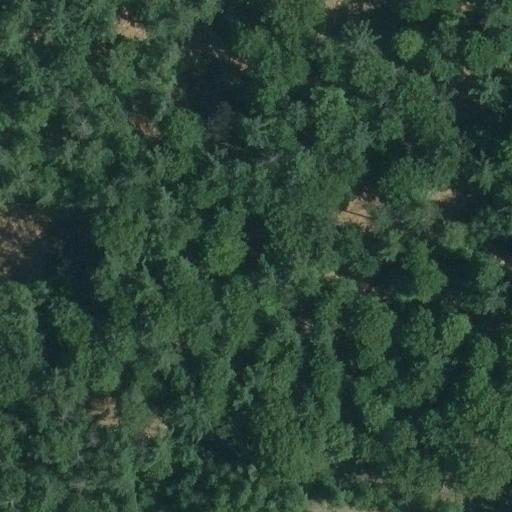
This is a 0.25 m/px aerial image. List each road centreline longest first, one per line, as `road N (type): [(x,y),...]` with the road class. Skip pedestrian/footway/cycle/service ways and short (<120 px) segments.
road 1 (track): [(511,70),(0,384)]
road 2 (track): [(511,508),(0,378)]
